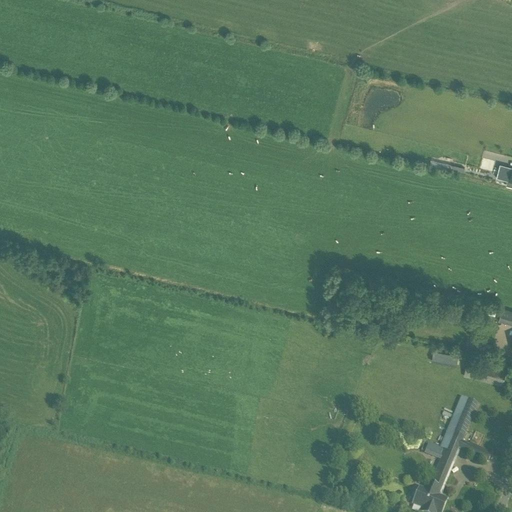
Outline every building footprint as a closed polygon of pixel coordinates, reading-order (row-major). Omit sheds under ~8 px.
[(507,169),(499,167),(496,178),(508,181),(507,185),(511,185),(511,167),(507,166),(507,169)] [(511,311),(503,309),(500,321),(511,324),(511,311)] [(432,362),(457,366),(459,356),(434,351),(432,362)] [(507,370),(468,360),(463,376),(503,386),(507,370)] [(423,491),(419,489),(413,503),(425,507),(422,511),(441,511),(447,500),(438,497),(459,448),(487,462),(492,453),(470,443),(469,445),(461,442),(477,404),(461,397),(440,448),(427,443),(424,452),(440,459),(430,484),(426,483),(423,491)]
